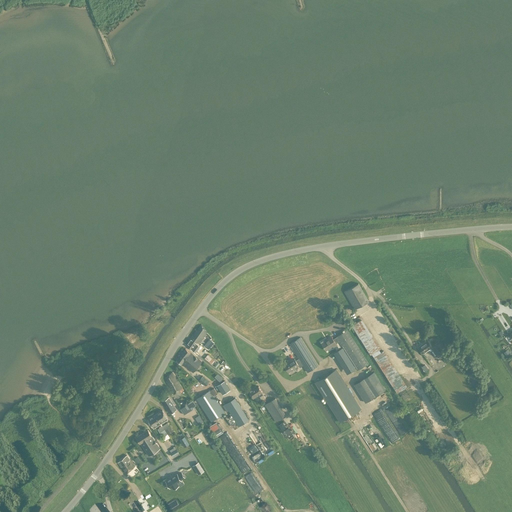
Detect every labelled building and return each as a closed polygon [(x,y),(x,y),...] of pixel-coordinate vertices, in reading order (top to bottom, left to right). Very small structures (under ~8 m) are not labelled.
[(355,309),(368,301),(358,284),(345,291),(355,309)] [(363,323),(355,327),(370,350),(378,346),(363,323)] [(186,344),(192,348),(197,340),(200,342),(207,333),(207,332),(202,324),(193,337),(192,337),(192,338),(191,338),(190,338),(186,344)] [(347,330),(336,337),(339,341),(358,370),(368,363),(347,330)] [(325,339),(321,342),(326,350),(333,346),(334,347),(337,345),(336,343),(339,341),(336,337),(333,339),(332,336),(325,340),(325,339)] [(300,337),(290,344),(301,362),(308,372),(318,365),(300,337)] [(210,338),(204,345),(208,349),(209,349),(214,342),(211,339),(210,338)] [(197,340),(192,348),(196,351),(201,343),(200,342),(197,340)] [(423,353),(432,347),(428,340),(418,347),(423,353)] [(440,352),(445,349),(440,342),(435,345),(440,352)] [(182,363),(191,352),(185,348),(177,359),(182,363)] [(348,375),(356,370),(343,350),(334,355),(348,375)] [(202,361),(191,352),(182,363),(195,373),(196,372),(195,370),(202,361)] [(211,364),(214,360),(208,354),(205,358),(211,364)] [(294,359),(285,365),(289,372),(299,365),(298,364),(301,362),(299,358),(296,361),(294,359)] [(361,408),(336,369),(316,382),(341,421),(361,408)] [(174,393),(183,387),(173,372),(165,379),(171,388),(171,389),(174,393)] [(366,402),(385,390),(374,372),(354,384),(366,402)] [(206,385),(209,381),(203,376),(200,380),(206,385)] [(225,381),(218,385),(223,394),(230,390),(225,381)] [(262,400),(266,398),(262,392),(259,386),(253,390),(253,389),(249,391),(253,397),(258,394),(262,400)] [(211,421),(225,412),(214,396),(217,394),(214,388),(211,390),(210,390),(197,399),(211,421)] [(170,413),(176,409),(169,397),(163,401),(170,413)] [(249,419),(235,397),(224,404),(238,426),(249,419)] [(276,421),(286,415),(275,398),(265,404),(276,421)] [(186,401),(184,403),(186,405),(188,409),(194,405),(192,400),(187,403),(186,401)] [(155,415),(161,423),(168,418),(162,410),(155,415)] [(154,427),(161,423),(155,415),(148,419),(154,427)] [(291,432),(288,428),(281,433),(284,437),(291,432)] [(148,430),(137,437),(140,443),(141,443),(148,454),(159,447),(148,430)] [(184,436),(180,439),(184,446),(189,444),(184,436)] [(127,455),(118,463),(126,473),(135,465),(127,455)] [(170,478),(166,481),(170,488),(172,487),(173,489),(178,486),(177,483),(181,481),(181,479),(184,477),(182,473),(178,475),(177,474),(173,476),(170,478)] [(119,491),(123,497),(127,494),(124,488),(119,491)] [(135,502),(130,505),(134,511),(141,511),(135,502)]
